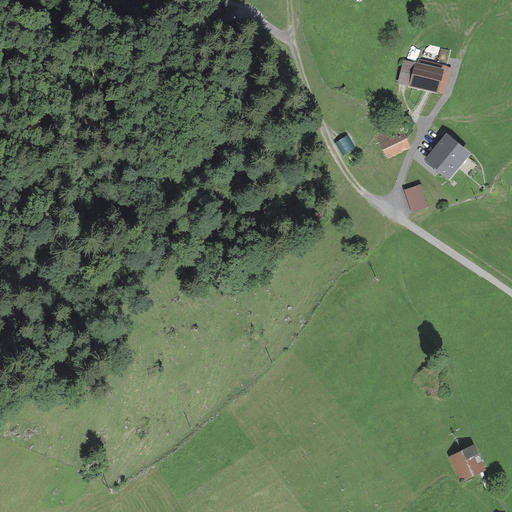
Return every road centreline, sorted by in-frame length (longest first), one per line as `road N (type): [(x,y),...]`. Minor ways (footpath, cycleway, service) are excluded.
road 1 (track): [(388,212),(342,191),(311,153),(283,55),(279,0)]
road 2 (track): [(388,212),(460,61)]
